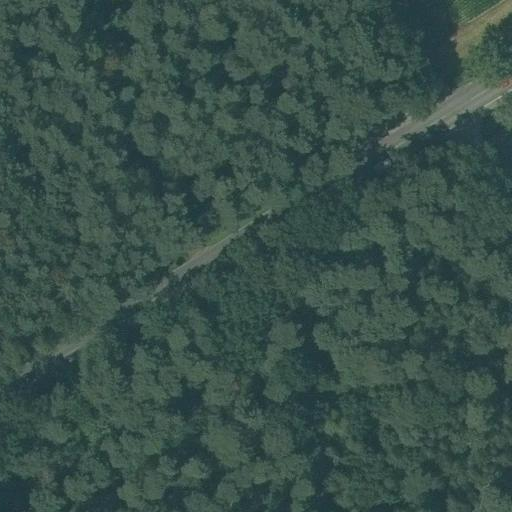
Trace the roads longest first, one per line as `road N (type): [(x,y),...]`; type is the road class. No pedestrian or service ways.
road 1 (primary): [(452,113),(0,397)]
road 2 (track): [(452,113),(384,0)]
